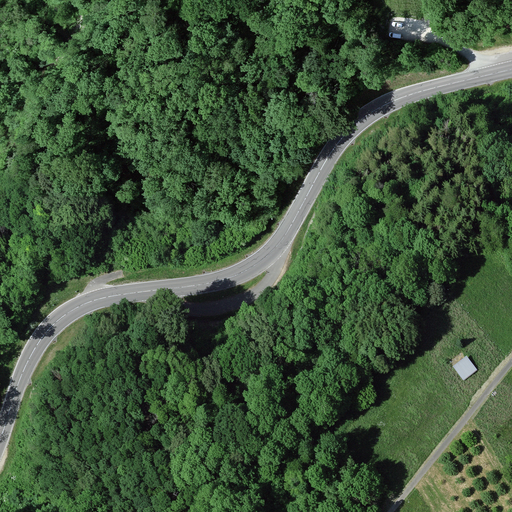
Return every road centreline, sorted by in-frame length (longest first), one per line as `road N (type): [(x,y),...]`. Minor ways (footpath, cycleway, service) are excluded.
road 1 (secondary): [(511,69),(403,96),(362,118),(326,159),(282,239),(242,272),(113,294),(53,323),(24,366),(0,440)]
road 2 (track): [(391,511),(511,360)]
